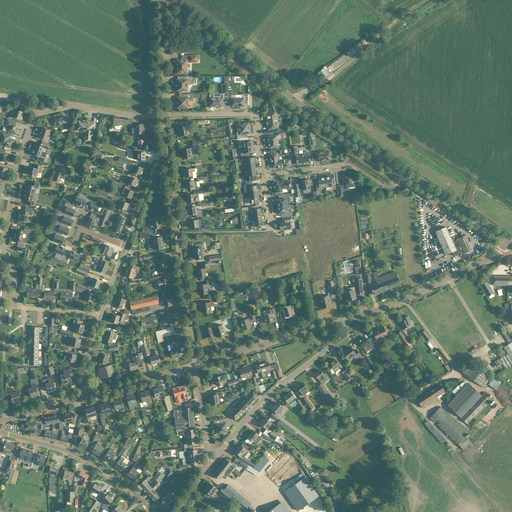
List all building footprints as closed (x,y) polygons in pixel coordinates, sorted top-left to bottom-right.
[(176,68),(176,73),(181,73),(187,73),(187,62),(187,59),(182,59),(176,59),(176,65),(176,68)] [(323,79),(327,76),(330,74),(324,68),(321,70),(318,73),(323,79),(322,79),(323,80),(323,79)] [(178,79),(176,79),(176,83),(176,90),(181,90),(187,90),(187,85),(190,85),(190,84),(196,84),(196,76),(179,76),(178,76),(178,79)] [(228,94),(228,98),(231,98),(231,102),(231,106),(242,106),(243,106),(244,106),(244,103),(248,103),(248,100),(248,93),(244,93),(242,95),(242,97),(236,97),(233,95),(232,95),(232,89),(228,89),(228,93),(228,94)] [(177,104),(177,108),(183,108),(184,108),(188,108),(188,107),(188,101),(193,100),(193,98),(200,98),(200,94),(193,93),(185,93),(185,94),(185,97),(178,97),(177,97),(177,101),(177,104)] [(209,104),(209,106),(211,106),(213,106),(219,106),(219,107),(220,108),(222,108),(222,107),(222,106),(222,102),(222,98),(224,98),(224,97),(224,94),(223,94),(221,94),(214,94),(212,94),(209,94),(209,98),(209,102),(209,104)] [(266,116),(265,116),(266,119),(267,122),(266,123),(266,124),(267,124),(268,129),(279,128),(278,123),(281,122),(281,118),(277,118),(277,117),(281,113),(280,112),(275,107),(272,106),(266,114),(266,116)] [(21,120),(24,112),(15,109),(13,113),(10,112),(8,118),(11,119),(12,116),(21,120)] [(55,124),(53,124),(53,127),(56,128),(58,127),(57,125),(60,124),(61,130),(66,129),(69,128),(69,125),(67,121),(64,121),(63,116),(54,119),(55,123),(55,124)] [(12,120),(7,119),(7,118),(4,126),(8,127),(7,131),(11,133),(16,134),(18,128),(19,126),(18,126),(15,125),(16,122),(12,120)] [(85,121),(78,121),(77,126),(77,127),(76,126),(75,131),(79,131),(79,130),(87,131),(86,136),(84,135),(83,144),(92,145),(93,133),(94,133),(95,127),(95,122),(85,121)] [(238,139),(239,139),(248,138),(247,133),(250,133),(249,122),(238,124),(239,132),(236,132),(237,139),(238,139)] [(135,129),(135,133),(140,133),(145,133),(145,129),(144,129),(144,124),(135,124),(135,129)] [(187,126),(179,127),(180,136),(185,135),(188,135),(192,134),(191,130),(191,125),(187,126)] [(48,136),(51,130),(47,128),(47,127),(43,126),(41,133),(39,133),(38,136),(43,138),(42,141),(50,144),(53,145),(55,141),(49,139),(50,137),(48,136)] [(10,139),(11,136),(11,135),(6,134),(2,132),(0,138),(0,144),(0,145),(5,147),(5,146),(11,148),(14,140),(10,139)] [(134,139),(135,136),(124,134),(123,138),(132,139),(132,146),(137,146),(145,146),(145,139),(137,139),(134,139)] [(277,135),(268,136),(269,148),(278,146),(277,136),(277,135)] [(248,141),(248,138),(239,139),(239,141),(239,144),(243,144),(243,147),(252,146),(251,140),(248,141)] [(184,158),(188,158),(199,156),(198,146),(200,145),(205,144),(204,140),(199,140),(192,142),(193,146),(190,147),(190,148),(182,149),(184,158)] [(36,142),(34,148),(41,151),(45,152),(46,149),(48,150),(50,144),(42,141),(41,144),(36,142)] [(243,147),(238,148),(240,152),(241,155),(241,157),(250,156),(250,153),(253,152),(252,146),(243,147)] [(298,155),(297,153),(298,153),(297,146),(291,146),(292,154),(296,153),(296,156),(297,165),(310,163),(309,152),(304,152),(305,155),(298,155)] [(127,150),(127,151),(133,152),(133,153),(133,158),(133,159),(137,159),(145,159),(146,159),(146,156),(145,156),(145,153),(145,152),(142,152),(142,149),(135,149),(133,149),(128,147),(128,148),(127,150)] [(10,158),(11,154),(4,153),(5,150),(0,149),(0,148),(0,160),(8,162),(9,158),(10,158)] [(41,151),(34,148),(32,154),(38,156),(37,160),(43,162),(44,161),(47,153),(41,151)] [(66,167),(66,164),(63,158),(65,154),(63,150),(60,158),(59,160),(58,164),(58,165),(59,165),(65,167),(65,166),(66,167)] [(326,152),(326,150),(315,152),(316,159),(319,159),(319,162),(331,160),(331,156),(331,155),(331,154),(330,153),(330,151),(326,152)] [(278,161),(277,153),(270,154),(271,158),(270,158),(270,163),(271,163),(272,166),(273,166),(274,167),(274,168),(277,167),(278,168),(280,168),(280,167),(291,165),(290,159),(278,161)] [(131,165),(132,161),(120,156),(118,161),(131,165)] [(41,173),(42,165),(34,164),(34,167),(29,166),(27,174),(32,175),(36,176),(37,172),(41,173)] [(57,172),(54,180),(59,182),(62,174),(65,167),(59,165),(56,172),(57,172)] [(135,165),(134,165),(135,166),(133,171),(140,174),(143,168),(135,165)] [(194,172),(194,168),(192,168),(184,169),(185,176),(193,175),(192,172),(194,172)] [(349,189),(349,187),(355,186),(355,182),(355,181),(355,179),(354,179),(353,173),(343,175),(344,188),(345,188),(345,189),(349,189)] [(332,182),(331,175),(327,176),(327,177),(325,177),(326,187),(330,186),(330,189),(336,189),(335,182),(332,182)] [(135,186),(138,180),(128,176),(125,182),(131,184),(135,186)] [(322,177),(319,177),(319,180),(314,181),(316,191),(321,191),(322,187),(326,187),(325,177),(322,177)] [(301,190),(310,189),(310,184),(309,179),(301,180),(301,183),(300,183),(301,190)] [(38,189),(39,183),(31,181),(30,185),(26,184),(25,189),(23,189),(23,191),(24,192),(33,193),(34,190),(35,190),(36,189),(38,189)] [(197,187),(196,181),(193,181),(186,182),(187,189),(194,188),(197,187)] [(274,185),(273,186),(273,187),(273,188),(273,189),(274,190),(275,190),(275,192),(276,192),(276,195),(282,194),(282,192),(282,189),(286,188),(287,189),(291,188),(291,182),(286,182),(286,183),(282,184),(281,182),(279,182),(278,182),(277,182),(276,183),(276,184),(274,184),(274,185)] [(253,186),(252,183),(246,184),(247,192),(249,192),(257,191),(256,185),(253,186)] [(132,198),(133,195),(132,195),(133,192),(122,187),(120,190),(119,193),(131,198),(132,198)] [(121,197),(113,194),(109,192),(97,188),(95,193),(106,197),(107,195),(112,197),(111,199),(117,201),(117,203),(120,204),(119,207),(118,210),(122,212),(123,209),(126,210),(129,203),(121,200),(121,201),(121,200),(121,197)] [(35,206),(36,199),(34,199),(34,198),(33,198),(33,193),(24,192),(22,199),(27,200),(26,204),(35,206)] [(75,201),(74,202),(79,204),(78,205),(82,206),(82,205),(83,206),(84,203),(87,204),(88,201),(89,198),(79,193),(77,197),(77,196),(75,201)] [(198,202),(198,199),(197,194),(186,195),(185,195),(186,201),(187,201),(187,202),(190,202),(191,203),(190,203),(198,202)] [(277,202),(276,203),(276,205),(277,206),(277,207),(287,205),(286,202),(288,202),(288,200),(290,199),(289,194),(281,195),(281,199),(276,200),(277,202)] [(89,198),(88,201),(91,203),(90,206),(89,208),(90,208),(89,209),(93,210),(97,211),(98,210),(99,207),(102,208),(104,209),(104,207),(105,205),(89,198)] [(66,203),(62,212),(68,214),(73,216),(75,210),(67,207),(68,204),(66,203)] [(277,207),(277,208),(277,210),(278,211),(278,214),(281,213),(283,213),(284,216),(292,215),(291,210),(289,210),(289,208),(287,209),(287,205),(277,207)] [(257,208),(257,206),(241,208),(242,211),(243,216),(245,215),(245,211),(249,210),(250,215),(261,214),(260,208),(257,208)] [(32,215),(33,208),(31,208),(26,207),(25,211),(20,210),(18,220),(27,222),(28,214),(32,215)] [(193,207),(188,208),(189,215),(194,214),(196,214),(197,216),(202,216),(201,210),(199,210),(196,210),(196,207),(193,207)] [(104,227),(110,211),(105,209),(99,225),(104,227)] [(58,210),(56,215),(61,217),(60,218),(63,219),(61,222),(70,226),(72,220),(67,217),(68,214),(62,212),(58,210)] [(118,214),(112,230),(120,233),(127,218),(118,214)] [(280,222),(279,222),(280,224),(280,230),(291,229),(290,223),(293,222),(292,216),(282,218),(282,222),(280,222)] [(90,217),(86,226),(93,228),(94,223),(96,220),(95,219),(91,218),(90,217)] [(156,221),(155,217),(152,218),(153,221),(154,228),(153,228),(153,229),(143,228),(142,232),(153,232),(153,233),(158,232),(157,228),(160,228),(159,220),(156,221)] [(54,219),(52,224),(53,224),(54,225),(54,226),(59,228),(58,231),(66,235),(69,229),(64,227),(66,224),(61,222),(54,219)] [(195,220),(190,221),(191,228),(198,227),(199,230),(211,230),(211,228),(211,223),(203,224),(201,224),(200,219),(197,220),(195,220)] [(251,225),(250,225),(251,227),(251,229),(259,229),(259,226),(262,225),(262,219),(254,220),(252,221),(251,221),(251,225)] [(453,242),(446,227),(435,231),(445,255),(452,252),(454,256),(463,252),(457,240),(453,242)] [(14,233),(13,235),(25,238),(26,231),(24,230),(21,230),(21,231),(16,230),(15,233),(14,233)] [(54,234),(52,240),(62,244),(64,237),(54,234)] [(250,244),(248,246),(249,252),(257,250),(256,246),(259,245),(256,234),(251,234),(253,240),(250,242),(251,243),(250,244)] [(260,234),(256,234),(259,245),(262,244),(263,248),(271,246),(269,239),(266,240),(266,239),(265,239),(264,237),(262,238),(260,234)] [(13,235),(13,238),(14,238),(13,241),(18,242),(18,243),(17,247),(22,247),(22,248),(23,242),(27,242),(32,243),(32,239),(27,238),(25,238),(13,235)] [(463,253),(473,249),(466,235),(457,239),(457,240),(463,252),(463,253)] [(152,245),(148,246),(149,250),(155,249),(155,250),(159,249),(161,249),(163,248),(161,237),(151,238),(152,245)] [(104,248),(102,252),(110,255),(113,248),(105,245),(102,243),(100,247),(104,248)] [(195,259),(200,259),(203,258),(202,252),(205,251),(203,243),(195,244),(196,248),(194,248),(195,259)] [(56,252),(54,258),(63,262),(65,259),(65,257),(66,256),(63,254),(64,251),(65,249),(64,248),(65,248),(61,247),(57,245),(57,246),(55,252),(56,252)] [(225,247),(225,251),(229,252),(231,257),(240,254),(239,248),(234,249),(234,248),(234,247),(225,247)] [(83,251),(83,252),(85,253),(92,256),(94,251),(87,249),(84,248),(84,249),(83,251)] [(71,251),(69,257),(77,261),(80,255),(75,253),(76,252),(72,251),(72,252),(71,251)] [(296,253),(291,255),(294,264),(299,263),(296,253)] [(240,254),(231,257),(232,262),(242,259),(241,256),(240,254)] [(291,255),(286,256),(288,266),(294,264),(291,255)] [(286,256),(280,258),(283,268),(288,266),(286,256)] [(96,262),(101,264),(108,266),(109,263),(104,261),(97,258),(95,257),(94,260),(95,260),(95,261),(96,262)] [(280,258),(275,260),(278,269),(283,268),(280,258)] [(242,259),(232,262),(234,268),(244,265),(243,263),(242,259)] [(156,261),(157,269),(159,268),(160,273),(166,273),(165,268),(166,267),(167,266),(167,263),(165,263),(165,260),(158,261),(156,261)] [(273,260),(267,261),(270,272),(276,270),(273,260)] [(267,261),(262,263),(265,273),(270,272),(267,261)] [(198,277),(203,277),(206,276),(205,270),(209,270),(208,263),(206,263),(201,264),(201,268),(197,269),(198,277)] [(262,263),(257,265),(260,275),(265,273),(262,263)] [(81,264),(79,267),(89,272),(91,268),(81,264)] [(108,266),(101,264),(100,266),(95,264),(93,269),(98,271),(105,274),(108,266)] [(127,267),(124,276),(129,277),(130,281),(136,280),(135,279),(133,278),(135,272),(138,273),(140,267),(133,265),(132,268),(127,267)] [(235,272),(231,273),(233,277),(242,275),(242,273),(241,273),(241,272),(245,270),(244,265),(234,268),(235,272)] [(257,265),(252,266),(255,276),(260,275),(257,265)] [(316,271),(314,272),(314,278),(318,277),(319,278),(322,278),(322,277),(326,276),(324,265),(315,266),(316,269),(316,271)] [(76,272),(87,276),(88,273),(84,271),(77,268),(76,272)] [(374,295),(382,291),(379,283),(380,282),(377,276),(377,271),(372,273),(376,283),(370,285),(374,295)] [(400,284),(395,271),(378,278),(377,275),(377,276),(380,282),(379,283),(382,291),(400,284)] [(493,281),(493,285),(508,286),(508,280),(511,280),(511,276),(493,276),(493,281)] [(94,278),(90,277),(87,284),(91,285),(97,288),(100,280),(94,278)] [(158,285),(158,288),(163,287),(163,286),(164,286),(169,286),(168,278),(163,279),(161,279),(158,280),(158,285)] [(357,293),(363,293),(361,279),(355,279),(356,286),(348,288),(349,291),(342,293),(343,298),(347,297),(348,301),(352,300),(355,299),(356,298),(354,294),(356,293),(357,293)] [(204,284),(199,285),(200,294),(205,293),(208,293),(207,288),(210,288),(212,288),(214,288),(215,286),(215,284),(214,284),(213,283),(210,283),(210,280),(204,280),(204,284)] [(44,294),(44,299),(54,300),(54,297),(57,298),(58,298),(58,293),(58,288),(59,282),(55,281),(54,288),(54,292),(45,291),(45,292),(44,294)] [(490,287),(484,290),(488,296),(493,293),(490,287)] [(38,298),(38,293),(38,289),(27,288),(27,297),(38,298)] [(58,288),(58,293),(61,293),(60,300),(71,301),(72,292),(61,292),(61,288),(58,288)] [(95,294),(85,291),(84,294),(86,295),(84,299),(92,302),(95,294)] [(125,304),(127,299),(125,299),(126,295),(124,295),(119,293),(117,301),(118,301),(116,307),(122,309),(124,303),(125,304)] [(323,308),(330,306),(328,299),(330,299),(329,295),(320,298),(321,303),(323,308)] [(157,296),(129,302),(131,309),(149,305),(159,303),(158,300),(157,296)] [(165,306),(167,306),(172,305),(171,298),(164,299),(164,306),(165,306)] [(211,311),(214,310),(213,306),(213,302),(201,303),(202,313),(207,312),(211,311)] [(293,309),(292,304),(283,307),(286,317),(294,314),(294,312),(299,310),(300,315),(305,313),(303,306),(293,309)] [(132,316),(130,311),(125,309),(124,313),(120,312),(119,316),(113,314),(110,321),(115,323),(118,324),(119,320),(123,322),(124,319),(127,320),(129,315),(132,316)] [(274,309),(268,310),(263,312),(264,315),(260,316),(261,321),(265,320),(266,323),(274,321),(273,317),(276,316),(275,311),(274,309)] [(255,320),(254,316),(253,314),(250,315),(251,318),(248,319),(241,321),(241,318),(237,320),(238,325),(242,324),(243,329),(250,327),(249,322),(255,320)] [(153,317),(141,320),(142,323),(142,326),(145,325),(155,322),(154,318),(156,318),(156,316),(153,317)] [(173,327),(172,323),(174,323),(174,322),(175,321),(174,320),(174,319),(173,316),(168,316),(163,317),(164,325),(165,325),(167,329),(173,327)] [(410,320),(408,316),(402,318),(403,320),(401,321),(405,330),(414,326),(413,322),(412,320),(410,320)] [(82,333),(84,325),(80,324),(81,321),(79,320),(75,319),(74,319),(72,324),(72,326),(71,327),(71,328),(71,329),(71,330),(72,330),(82,333)] [(225,335),(222,324),(214,327),(212,328),(211,326),(205,328),(207,338),(214,336),(214,335),(217,334),(217,337),(225,335)] [(389,333),(386,325),(383,327),(383,326),(372,331),(376,338),(372,339),(374,342),(377,341),(376,339),(387,334),(389,333)] [(50,326),(50,332),(60,335),(60,334),(65,335),(69,336),(68,339),(71,340),(70,345),(69,345),(68,347),(74,348),(75,346),(79,347),(81,339),(76,338),(73,337),(74,332),(69,331),(60,329),(57,328),(54,327),(52,326),(50,326)] [(108,330),(105,340),(109,342),(111,342),(112,339),(116,340),(117,336),(117,335),(117,333),(114,332),(113,332),(108,330)] [(427,341),(431,338),(425,330),(421,333),(427,341)] [(401,331),(397,334),(407,347),(410,350),(413,348),(401,331)] [(365,337),(359,341),(366,351),(371,348),(372,348),(378,356),(382,353),(374,342),(373,342),(372,340),(370,338),(367,340),(365,337)] [(170,351),(172,358),(181,356),(178,348),(176,341),(170,343),(172,350),(170,351)] [(145,356),(150,354),(147,344),(142,345),(145,356)] [(355,352),(351,347),(343,353),(345,355),(344,356),(347,360),(348,360),(353,356),(356,360),(361,356),(360,354),(357,350),(355,352)] [(158,355),(157,350),(153,351),(155,356),(150,357),(152,364),(160,362),(158,355)] [(64,355),(63,359),(70,361),(75,362),(77,354),(76,354),(76,352),(72,351),(70,351),(70,353),(68,352),(67,356),(64,355)] [(139,368),(144,367),(142,360),(144,359),(142,352),(135,354),(135,356),(137,361),(139,368)] [(99,365),(106,364),(108,355),(106,354),(101,353),(98,361),(100,362),(99,365)] [(511,365),(511,361),(507,354),(494,362),(497,366),(502,363),(505,369),(511,365)] [(332,368),(330,370),(333,374),(335,372),(340,369),(342,367),(340,364),(339,365),(338,363),(335,359),(330,363),(333,367),(334,368),(333,369),(332,368)] [(130,370),(139,368),(137,361),(128,363),(129,366),(130,370)] [(269,366),(268,362),(256,365),(258,372),(255,373),(256,378),(265,376),(264,374),(271,371),(271,372),(273,379),(281,376),(279,369),(277,363),(273,365),(269,366)] [(107,366),(106,364),(99,365),(100,368),(98,368),(101,379),(116,375),(114,370),(113,364),(107,366)] [(52,366),(45,368),(46,372),(47,376),(51,375),(54,373),(52,366)] [(485,388),(491,379),(473,366),(467,375),(480,385),(485,388)] [(64,374),(60,375),(63,383),(71,381),(71,378),(74,377),(71,367),(63,370),(64,374)] [(345,367),(341,370),(349,381),(353,378),(345,367)] [(249,368),(239,370),(241,375),(241,378),(246,376),(247,379),(251,378),(251,377),(251,375),(250,372),(249,368)] [(320,370),(315,374),(318,378),(318,379),(320,381),(323,379),(326,382),(330,378),(327,375),(325,372),(323,374),(320,370)] [(228,380),(227,374),(223,375),(223,376),(221,377),(220,376),(214,378),(216,382),(215,382),(216,385),(217,385),(222,384),(223,383),(222,383),(226,382),(225,381),(228,380)] [(52,377),(42,380),(44,387),(46,386),(48,392),(56,389),(52,377)] [(321,383),(317,386),(329,405),(334,401),(323,384),(322,382),(321,383)] [(32,388),(28,389),(31,397),(38,394),(37,390),(35,385),(35,383),(31,384),(32,388)] [(263,383),(255,386),(257,392),(265,389),(263,383)] [(309,391),(307,388),(306,387),(303,383),(297,387),(300,391),(301,392),(303,395),(309,391)] [(448,405),(460,417),(475,402),(481,395),(469,383),(448,405)] [(427,404),(434,399),(437,397),(436,397),(444,391),(440,384),(416,399),(419,403),(421,406),(426,403),(427,404)] [(177,403),(183,401),(188,399),(186,393),(183,385),(172,388),(177,403)] [(162,386),(153,389),(154,394),(155,397),(161,395),(161,397),(162,399),(164,398),(168,411),(172,410),(171,403),(170,399),(169,395),(165,396),(163,391),(162,386)] [(14,392),(13,389),(6,391),(8,398),(11,396),(13,402),(21,400),(19,391),(14,392)] [(148,390),(140,393),(141,398),(143,401),(147,400),(148,404),(152,403),(148,390)] [(211,404),(216,403),(219,403),(218,397),(223,397),(222,391),(220,391),(215,392),(215,395),(210,396),(211,404)] [(251,391),(246,396),(244,394),(242,396),(240,398),(249,407),(258,397),(254,394),(251,391)] [(289,405),(296,400),(290,392),(283,397),(286,401),(289,405)] [(493,400),(485,392),(461,417),(469,425),(493,400)] [(235,394),(227,400),(228,401),(230,403),(237,397),(237,396),(235,394)] [(134,395),(126,397),(128,402),(130,408),(130,410),(134,409),(134,407),(137,406),(136,403),(135,399),(134,395)] [(310,410),(313,407),(306,397),(302,400),(310,410)] [(125,410),(123,403),(122,398),(113,401),(116,409),(120,408),(121,411),(125,410)] [(242,400),(240,403),(238,401),(233,406),(235,408),(229,414),(233,417),(236,420),(249,407),(240,398),(242,400)] [(302,410),(305,408),(299,399),(296,401),(302,410)] [(102,412),(99,413),(101,419),(103,426),(107,425),(104,418),(104,416),(107,415),(112,414),(110,407),(108,402),(100,405),(101,410),(102,412)] [(277,413),(283,407),(277,402),(272,409),(275,411),(273,413),(271,415),(276,420),(278,417),(276,415),(277,413)] [(84,422),(89,421),(90,421),(89,417),(96,415),(94,406),(85,409),(86,414),(82,415),(84,422)] [(440,406),(430,417),(433,421),(435,419),(439,423),(437,425),(457,444),(459,446),(462,449),(463,449),(471,442),(465,436),(468,432),(444,410),(440,406)] [(174,410),(173,416),(175,416),(176,427),(184,426),(194,425),(193,408),(188,408),(186,408),(183,409),(174,410)] [(73,416),(71,415),(70,411),(63,413),(63,414),(64,418),(65,421),(65,422),(68,421),(69,423),(75,424),(76,419),(77,414),(73,413),(73,416)] [(57,415),(51,416),(52,423),(58,422),(59,427),(63,427),(61,424),(63,423),(62,422),(61,420),(61,419),(58,420),(57,415)] [(268,420),(264,417),(260,423),(262,425),(262,426),(263,427),(264,427),(267,429),(274,421),(270,418),(268,420)] [(41,429),(44,430),(45,427),(45,425),(44,424),(42,425),(42,423),(42,419),(34,418),(34,422),(27,422),(25,423),(25,428),(27,429),(34,430),(33,433),(41,434),(41,429)] [(217,425),(216,425),(217,433),(222,433),(223,434),(224,434),(226,434),(227,433),(227,432),(226,427),(228,426),(229,425),(230,427),(233,423),(227,418),(219,419),(219,423),(220,423),(220,424),(218,424),(218,425),(217,425)] [(293,434),(295,431),(279,419),(277,422),(293,434)] [(87,434),(88,429),(83,428),(76,426),(74,435),(81,437),(82,432),(87,434)] [(45,430),(44,437),(50,438),(52,431),(45,430)] [(95,436),(93,441),(96,443),(95,445),(93,449),(94,450),(93,452),(99,455),(100,453),(102,454),(106,449),(104,448),(100,446),(102,442),(98,440),(99,438),(98,438),(102,430),(98,430),(95,436)] [(253,430),(248,437),(252,440),(253,441),(257,444),(262,438),(258,434),(257,434),(253,430)] [(58,433),(52,431),(50,438),(57,440),(58,433)] [(277,442),(278,440),(280,437),(277,435),(278,434),(272,431),(269,436),(274,440),(277,442)] [(69,432),(69,435),(61,433),(60,440),(67,442),(68,437),(71,438),(73,433),(72,433),(69,432)] [(86,448),(88,444),(89,441),(85,440),(87,436),(83,434),(79,445),(86,448)] [(264,434),(263,436),(268,440),(271,442),(272,441),(273,442),(274,440),(269,436),(264,434)] [(5,442),(2,452),(6,453),(11,455),(7,467),(11,469),(15,456),(11,455),(12,453),(14,445),(10,443),(10,442),(7,441),(7,442),(5,442)] [(253,468),(255,464),(244,457),(248,452),(246,449),(240,445),(235,451),(240,455),(238,458),(248,465),(253,468)] [(19,456),(18,457),(25,459),(28,450),(25,449),(24,448),(23,448),(22,448),(21,448),(19,456)] [(111,462),(113,458),(115,455),(116,452),(113,450),(110,448),(106,454),(104,458),(111,462)] [(186,458),(197,457),(197,449),(194,450),(188,450),(188,451),(182,451),(183,458),(186,458)] [(25,459),(24,462),(29,463),(32,455),(33,451),(28,450),(25,459)] [(42,466),(45,457),(44,456),(42,455),(41,456),(38,455),(36,462),(33,461),(32,465),(31,467),(31,468),(31,467),(34,468),(36,464),(42,466)] [(266,464),(269,460),(264,455),(260,459),(266,464)] [(124,459),(121,457),(115,466),(122,470),(126,464),(127,464),(129,460),(125,458),(124,459)] [(186,465),(192,464),(198,464),(197,457),(186,458),(186,465)] [(226,459),(223,463),(232,471),(234,473),(237,470),(234,468),(235,466),(232,463),(230,461),(229,462),(226,459)] [(229,475),(232,471),(223,463),(220,467),(225,472),(229,475)] [(140,473),(142,470),(134,464),(127,474),(134,479),(139,472),(140,473)] [(53,477),(53,474),(57,475),(58,468),(50,466),(49,472),(50,473),(50,475),(50,477),(49,477),(49,482),(50,482),(50,485),(49,485),(49,489),(52,489),(52,491),(56,490),(56,485),(55,485),(55,482),(57,482),(57,477),(53,477)] [(219,479),(225,472),(220,467),(213,474),(219,479)] [(75,473),(74,473),(65,470),(64,475),(63,478),(69,479),(69,485),(72,485),(72,480),(72,479),(74,480),(75,473)] [(74,480),(74,481),(77,481),(82,483),(81,485),(84,486),(85,486),(87,481),(87,480),(86,480),(89,475),(81,471),(78,475),(75,473),(74,480)] [(142,482),(139,485),(142,489),(148,483),(147,482),(152,476),(150,474),(147,471),(145,473),(146,474),(140,479),(142,482)] [(305,476),(284,491),(297,511),(319,495),(305,476)] [(150,486),(148,483),(142,489),(147,493),(158,482),(160,480),(161,479),(159,477),(156,480),(150,486)] [(323,493),(327,490),(318,477),(314,480),(323,493)] [(162,483),(160,480),(158,482),(147,493),(151,498),(156,492),(154,490),(160,484),(162,483)] [(170,480),(165,484),(168,488),(173,483),(170,480)] [(98,494),(102,488),(95,483),(91,489),(88,493),(91,495),(94,491),(98,494)] [(204,490),(208,493),(211,495),(214,491),(216,493),(218,490),(216,488),(210,483),(204,490)] [(228,484),(224,489),(233,497),(245,506),(247,508),(251,503),(237,492),(237,491),(228,484)] [(222,488),(218,492),(230,501),(233,497),(224,489),(222,488)] [(165,499),(160,504),(165,510),(170,505),(168,502),(170,500),(170,499),(174,496),(169,491),(165,495),(167,497),(165,499)] [(156,492),(151,498),(154,501),(158,498),(160,496),(158,494),(156,492)] [(112,496),(109,493),(108,495),(107,494),(103,499),(105,501),(102,506),(106,509),(106,510),(108,511),(112,506),(108,504),(113,500),(111,498),(112,496)] [(94,508),(98,501),(95,499),(87,511),(90,511),(92,510),(94,508)]
